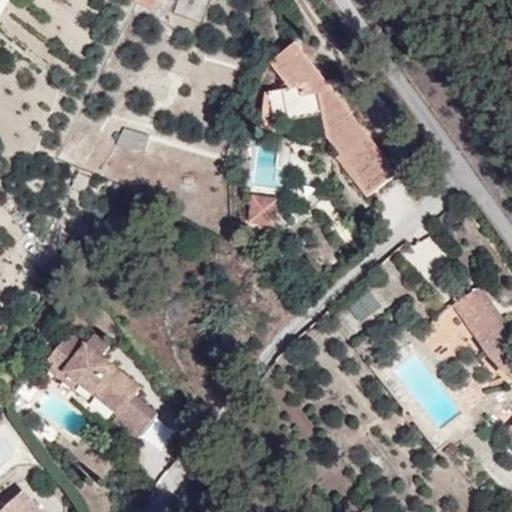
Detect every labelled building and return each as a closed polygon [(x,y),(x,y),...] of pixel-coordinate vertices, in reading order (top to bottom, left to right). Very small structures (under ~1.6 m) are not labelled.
[(31,0),(0,0),(0,29),(7,35),(31,0)] [(162,0),(134,0),(132,11),(156,12),(162,0)] [(396,134),(304,40),(262,107),(363,183),(396,134)] [(248,195),(248,226),(276,227),(276,195),(248,195)] [(404,288),(427,313),(466,279),(423,231),(364,284),(383,306),(404,288)] [(511,323),(489,286),(438,322),(511,395),(511,323)] [(371,291),(348,305),(359,324),(382,310),(371,291)] [(76,324),(45,367),(143,444),(175,425),(76,324)] [(58,511),(24,489),(7,511),(58,511)]
